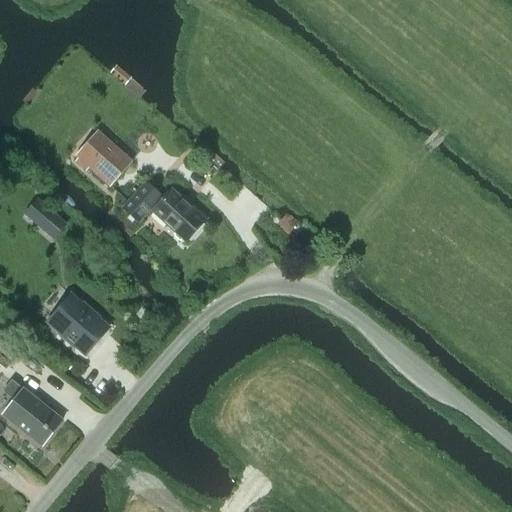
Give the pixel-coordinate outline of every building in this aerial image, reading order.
[(131,162),(96,130),(73,157),(76,159),(73,162),(84,173),(87,170),(108,188),(131,162)] [(145,186),(122,211),(136,224),(148,211),(174,234),(174,238),(178,242),(182,241),(185,243),(203,222),(171,193),(163,202),(145,186)] [(34,225),(53,241),(67,225),(48,209),(34,225)] [(70,296),(46,324),(84,357),(108,329),(70,296)] [(141,309),(135,317),(143,324),(150,316),(141,309)] [(13,400),(1,415),(41,447),(62,421),(22,389),(11,381),(2,392),(13,400)]
